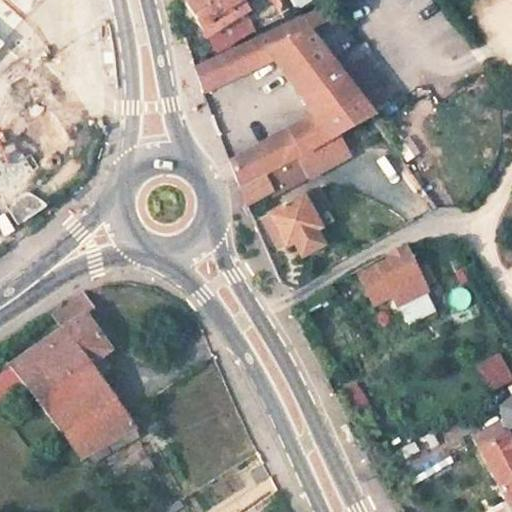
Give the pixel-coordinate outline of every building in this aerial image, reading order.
[(248,12),(239,0),(178,0),(206,39),(248,12)] [(291,0),(296,8),(310,0),(291,0)] [(309,32),(300,14),(193,69),(203,94),(270,59),(311,116),(227,164),(237,191),(263,176),(371,117),(309,32)] [(59,148),(42,123),(22,137),(39,162),(59,148)] [(272,191),(263,176),(237,191),(245,208),(272,191)] [(318,228),(300,195),(267,214),(284,248),(292,245),(298,262),(321,249),(313,232),(318,228)] [(11,218),(13,221),(37,204),(35,202),(31,199),(26,199),(21,199),(17,201),(12,205),(10,210),(10,214),(11,218)] [(412,274),(406,262),(383,274),(390,287),(412,274)] [(94,312),(81,290),(72,296),(48,321),(56,334),(6,366),(84,470),(89,470),(95,484),(115,472),(106,458),(135,443),(137,438),(124,414),(90,362),(105,352),(84,319),(94,312)] [(475,364),(490,391),(511,378),(511,372),(500,350),(475,364)] [(511,399),(507,403),(505,406),(503,411),(504,417),(505,420),(510,424),(503,428),(502,423),(474,441),(507,502),(494,509),(496,511),(511,511),(511,443),(509,438),(511,436),(511,399)] [(143,456),(135,443),(106,458),(115,472),(143,456)]
